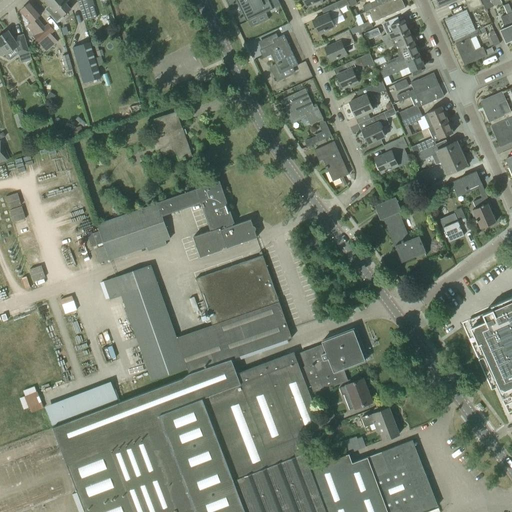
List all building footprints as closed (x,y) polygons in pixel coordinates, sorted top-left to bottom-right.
[(45,9),(57,23),(64,17),(63,16),(71,9),(66,3),(68,0),(43,0),(44,0),(48,6),(45,9)] [(77,0),(84,21),(97,17),(93,6),(88,8),(85,0),(77,0)] [(236,0),(246,22),(273,9),(268,0),(236,0)] [(332,19),(342,15),(339,8),(349,4),(346,0),(341,0),(323,8),(326,14),(313,20),(319,33),(335,26),(332,19)] [(362,6),(365,12),(392,0),(374,0),(375,1),(370,3),(362,6)] [(401,0),(392,0),(365,12),(367,16),(369,15),(373,22),(405,8),(401,0)] [(480,0),(472,0),(466,3),(469,12),(483,6),(480,0)] [(480,0),(485,10),(502,2),(500,0),(480,0)] [(27,26),(35,35),(33,37),(40,44),(55,30),(48,23),(44,26),(37,18),(41,14),(31,2),(20,11),(30,23),(27,26)] [(454,40),(457,44),(470,39),(471,38),(468,33),(475,30),(467,11),(447,19),(451,27),(449,28),(454,40)] [(511,40),(511,26),(507,14),(500,17),(505,27),(500,30),(506,43),(511,40)] [(381,37),(384,43),(409,31),(407,26),(409,25),(407,19),(404,20),(404,19),(390,26),(393,31),(387,34),(381,37)] [(360,32),(361,33),(373,27),(370,21),(358,26),(360,32)] [(358,26),(349,30),(351,36),(360,32),(358,26)] [(363,34),(366,40),(380,34),(377,28),(363,34)] [(478,28),(475,30),(468,33),(471,38),(481,34),(478,28)] [(0,46),(0,47),(0,46),(0,55),(2,56),(5,54),(5,55),(16,47),(21,63),(31,60),(23,35),(13,38),(8,30),(0,36),(0,46)] [(325,48),(331,61),(347,53),(344,47),(354,42),(351,36),(349,30),(336,35),(338,42),(325,48)] [(393,45),(396,51),(414,43),(409,31),(384,43),(386,48),(393,45)] [(490,36),(494,46),(500,44),(495,34),(490,36)] [(275,43),(260,50),(263,58),(271,54),(280,73),(298,65),(284,35),(273,40),(275,43)] [(470,39),(457,44),(456,45),(461,56),(463,55),(466,64),(486,56),(482,47),(474,50),(470,39)] [(90,42),(73,47),(84,83),(85,82),(91,80),(101,77),(98,66),(95,58),(90,42)] [(377,65),(380,72),(419,54),(414,43),(396,51),(398,56),(377,65)] [(340,80),(337,82),(340,88),(343,87),(343,88),(352,84),(358,81),(355,73),(364,69),(363,67),(367,65),(369,67),(374,65),(369,53),(352,61),(343,65),(346,71),(337,75),(340,80)] [(61,56),(66,72),(72,70),(68,54),(61,56)] [(419,54),(380,72),(383,78),(409,67),(411,72),(424,66),(419,54)] [(101,56),(95,58),(98,66),(104,64),(101,56)] [(205,82),(215,77),(213,73),(202,78),(205,82)] [(415,95),(439,85),(433,73),(410,83),(413,90),(409,92),(409,90),(396,96),(399,102),(410,97),(415,95)] [(409,86),(406,79),(393,85),(396,91),(409,86)] [(349,102),(356,118),(374,110),(371,104),(377,102),(374,95),(386,90),(381,80),(356,92),(359,98),(349,102)] [(396,113),(400,121),(420,112),(418,108),(421,106),(444,96),(439,85),(415,95),(410,97),(414,106),(396,113)] [(323,119),(317,106),(314,107),(305,89),(283,99),(289,111),(287,112),(292,123),(301,119),(300,117),(306,115),(310,125),(319,121),(320,124),(319,124),(322,132),(315,135),(319,142),(331,136),(325,121),(324,122),(322,119),(323,119)] [(484,110),(489,121),(503,115),(498,104),(505,100),(502,92),(482,101),(486,109),(484,110)] [(49,93),(46,99),(52,102),(55,97),(49,93)] [(424,116),(429,127),(429,128),(447,120),(447,119),(447,120),(447,119),(448,119),(448,118),(446,113),(445,113),(444,113),(441,107),(442,107),(428,113),(424,116)] [(370,127),(362,130),(368,144),(385,136),(382,128),(389,124),(386,118),(396,114),(393,108),(367,120),(370,127)] [(150,135),(155,150),(171,145),(174,153),(176,153),(178,160),(183,159),(183,160),(186,159),(185,156),(191,154),(191,156),(192,156),(176,111),(154,119),(159,132),(150,135)] [(13,115),(17,127),(26,125),(22,112),(13,115)] [(420,112),(400,121),(403,127),(423,119),(420,112)] [(503,115),(489,121),(496,138),(498,137),(502,145),(511,141),(511,124),(510,119),(506,120),(504,114),(503,115)] [(411,147),(414,154),(436,144),(434,141),(453,133),(453,132),(452,132),(447,120),(448,120),(447,120),(429,128),(429,127),(428,128),(430,132),(432,138),(411,147)] [(81,126),(69,130),(71,135),(82,131),(81,126)] [(403,137),(386,144),(389,152),(375,158),(381,173),(392,168),(392,169),(398,166),(398,167),(410,162),(404,148),(411,145),(406,136),(403,137)] [(4,142),(10,156),(15,154),(8,140),(4,142)] [(326,166),(325,167),(326,169),(327,169),(328,172),(333,170),(337,179),(349,174),(334,141),(314,150),(317,157),(321,155),(326,166)] [(436,165),(442,162),(462,153),(457,141),(438,149),(436,144),(414,154),(415,163),(432,156),(436,165)] [(462,153),(442,162),(447,174),(468,165),(462,153)] [(417,173),(418,179),(427,176),(424,170),(417,173)] [(475,208),(472,210),(480,228),(496,222),(488,204),(490,203),(476,171),(451,182),(457,197),(478,188),(482,197),(472,201),(475,208)] [(146,247),(165,241),(170,239),(162,216),(200,202),(210,230),(193,236),(200,257),(222,249),(221,247),(226,245),(227,247),(257,237),(255,231),(256,229),(256,227),(255,226),(253,225),(251,219),(233,225),(233,223),(234,223),(234,222),(232,223),(229,214),(218,182),(97,224),(104,245),(109,260),(146,247)] [(19,192),(5,196),(8,209),(9,209),(12,222),(26,218),(19,192)] [(399,212),(401,211),(395,197),(375,205),(381,219),(380,219),(380,220),(384,218),(395,246),(397,245),(403,259),(402,259),(402,260),(424,251),(425,255),(426,254),(417,236),(410,239),(399,212)] [(441,223),(445,232),(449,242),(464,235),(463,233),(470,229),(465,217),(451,223),(450,220),(441,223)] [(28,220),(13,224),(18,238),(19,238),(23,252),(27,266),(41,261),(28,220)] [(5,249),(16,246),(13,234),(1,237),(5,249)] [(189,373),(182,378),(232,359),(292,338),(263,255),(196,279),(212,325),(176,337),(151,264),(103,281),(110,299),(121,295),(151,380),(187,367),(189,373)] [(471,299),(478,297),(476,288),(468,291),(471,299)] [(486,321),(471,327),(478,344),(482,342),(484,347),(480,349),(484,358),(488,356),(490,361),(486,363),(490,371),(494,370),(496,375),(492,376),(508,413),(511,410),(511,296),(499,303),(500,306),(483,314),(486,321)] [(13,323),(40,314),(36,303),(9,311),(13,323)] [(364,349),(377,346),(375,336),(367,337),(364,324),(359,325),(364,349)] [(458,333),(465,347),(472,344),(465,329),(458,333)] [(315,511),(272,395),(354,364),(345,340),(344,339),(343,339),(342,338),(341,338),(340,338),(262,367),(267,381),(0,481),(0,511),(315,511)] [(344,394),(349,410),(354,408),(372,402),(363,378),(339,387),(342,395),(344,394)] [(23,390),(25,396),(19,397),(23,408),(30,406),(31,411),(44,407),(37,385),(23,390)] [(371,430),(375,428),(394,421),(389,407),(361,418),(364,427),(369,425),(371,430)] [(320,416),(325,427),(337,422),(332,410),(320,416)] [(394,421),(375,428),(378,434),(379,433),(382,441),(399,434),(394,421)] [(344,441),(349,453),(366,447),(362,437),(357,439),(356,436),(344,441)] [(327,511),(420,511),(438,505),(413,440),(352,463),(349,453),(311,468),(327,511)] [(480,482),(486,478),(467,453),(461,457),(480,482)]
